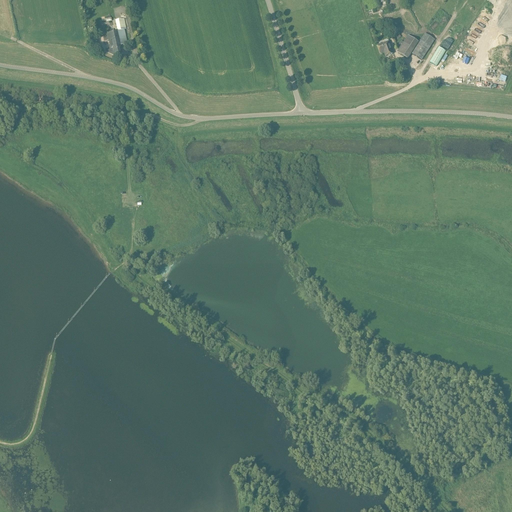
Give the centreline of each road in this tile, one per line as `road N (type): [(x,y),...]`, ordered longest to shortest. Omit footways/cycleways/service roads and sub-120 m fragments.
road 1 (track): [(127,263),(305,393),(353,416),(449,511)]
road 2 (unclassified): [(300,113),(200,119),(97,79),(0,65)]
road 3 (unclassified): [(511,117),(300,113)]
road 4 (track): [(200,119),(178,126),(148,115),(139,120),(127,157),(127,263)]
